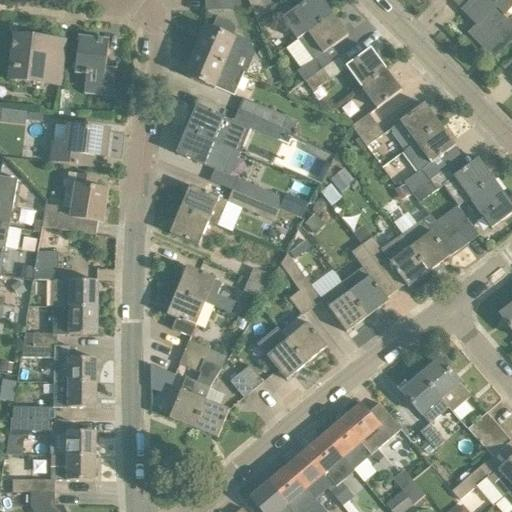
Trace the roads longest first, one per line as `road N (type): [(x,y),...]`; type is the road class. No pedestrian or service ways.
road 1 (residential): [(135,511),(136,161),(152,46),(134,5)]
road 2 (residential): [(186,511),(445,309)]
road 3 (residential): [(511,146),(368,0)]
